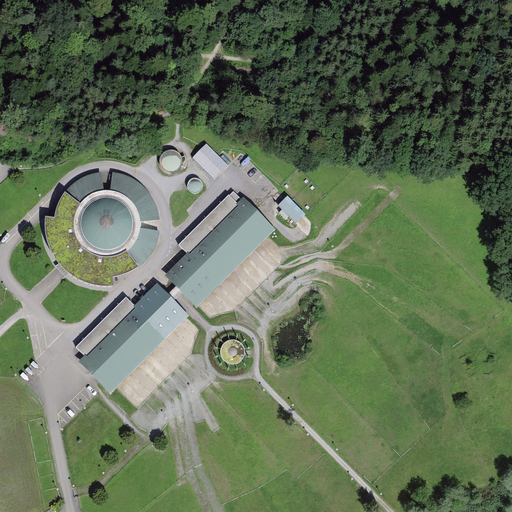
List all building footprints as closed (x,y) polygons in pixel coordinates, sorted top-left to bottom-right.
[(182,162),(181,159),(179,156),(176,154),(173,153),(169,153),(166,155),(163,157),(161,161),(161,164),(161,168),(163,171),(166,173),(170,174),(173,174),(177,173),(179,171),(181,168),(182,165),(182,162)] [(68,194),(62,202),(57,212),(55,223),(46,222),(46,229),(46,239),(49,248),(52,257),(58,266),(56,269),(66,279),(67,277),(75,282),(84,286),(94,290),(104,291),(114,291),(113,282),(123,280),(131,276),(138,272),(147,263),(153,255),(157,245),(160,234),(141,231),(141,226),(160,222),(156,207),(148,193),(136,183),(124,177),(112,175),(110,193),(104,193),(101,176),(91,178),(81,182),(74,187),(68,194)] [(199,194),(201,192),(202,190),(202,187),(202,185),(200,183),(198,182),(196,181),(194,181),(192,182),(190,183),(188,185),(188,187),(188,190),(189,192),(190,194),(192,195),(195,195),(197,195),(199,194)] [(190,256),(169,278),(183,291),(194,303),(264,233),(253,222),(248,217),(252,212),(232,192),(179,245),(190,256)] [(306,217),(287,199),(278,208),(296,226),(306,217)] [(126,298),(77,346),(88,358),(83,363),(97,376),(108,387),(183,313),(172,302),(158,288),(137,310),(126,298)] [(243,361),(245,357),(245,354),(244,350),(242,347),(239,344),(236,343),(232,343),(228,344),(224,346),(222,350),(221,354),(221,358),(223,361),(226,364),(230,366),(234,367),(237,366),(241,364),(243,361)]
